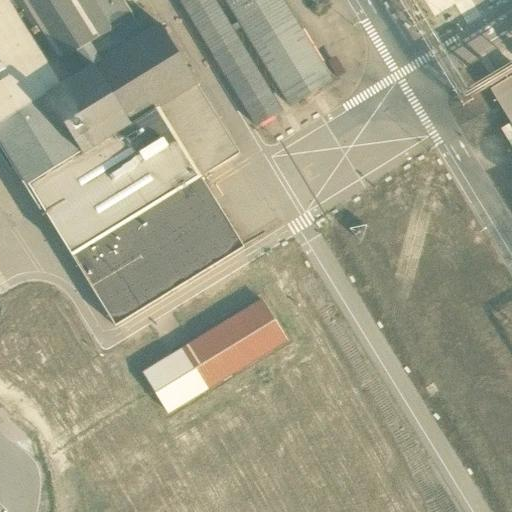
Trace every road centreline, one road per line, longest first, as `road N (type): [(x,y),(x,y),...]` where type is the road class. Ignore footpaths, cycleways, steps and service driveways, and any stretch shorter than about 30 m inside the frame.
road 1 (unknown): [(267,169),(477,511)]
road 2 (unknown): [(267,169),(511,16)]
road 3 (unknown): [(163,0),(267,169)]
